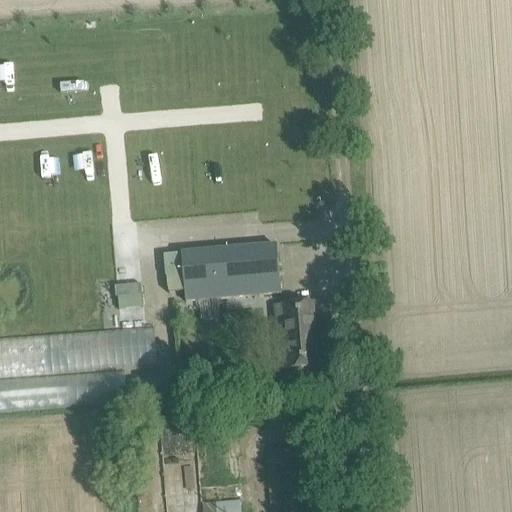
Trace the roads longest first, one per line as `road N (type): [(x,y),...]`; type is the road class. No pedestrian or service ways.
road 1 (unclassified): [(359,511),(324,169)]
road 2 (track): [(324,169),(311,0)]
